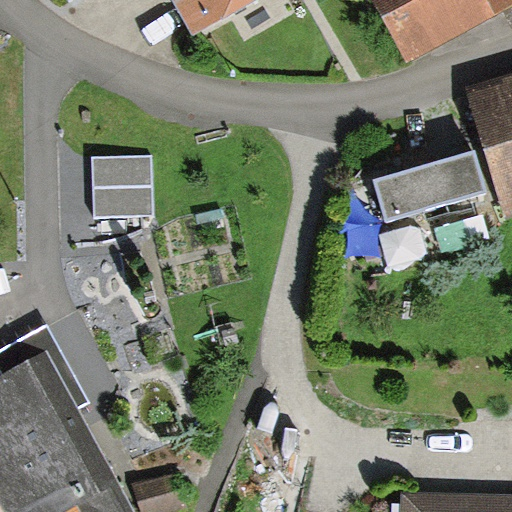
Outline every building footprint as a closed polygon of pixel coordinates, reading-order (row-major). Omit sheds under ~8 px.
[(198,0),(208,18),(238,0),(198,0)] [(379,0),(411,51),(494,0),(379,0)] [(511,92),(474,105),(503,197),(511,194),(511,92)] [(372,176),(382,217),(476,193),(466,152),(372,176)] [(97,222),(159,219),(156,158),(94,161),(97,222)] [(0,475),(21,511),(62,487),(76,511),(127,511),(57,394),(75,383),(40,325),(0,348),(0,369),(4,377),(0,379),(0,475)] [(173,480),(133,490),(138,511),(142,511),(178,503),(173,480)] [(511,511),(511,502),(407,504),(407,511),(511,511)]
